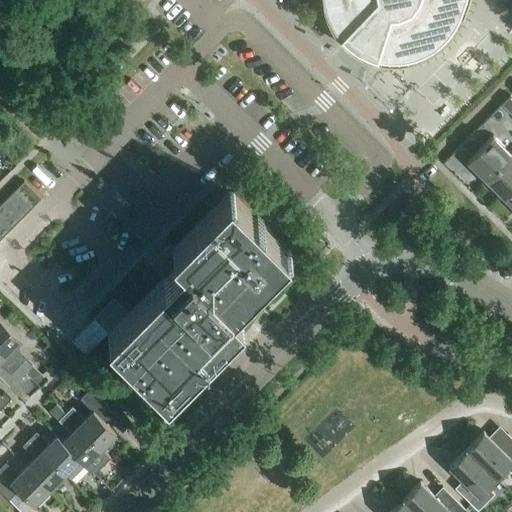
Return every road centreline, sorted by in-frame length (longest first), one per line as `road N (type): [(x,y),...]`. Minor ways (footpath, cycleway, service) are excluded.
road 1 (unclassified): [(123,511),(370,267)]
road 2 (residential): [(334,220),(376,178),(378,158),(243,27),(228,26),(185,69)]
road 3 (residential): [(511,408),(469,406),(321,511)]
road 4 (residential): [(55,204),(8,249),(66,308),(112,263)]
road 5 (residential): [(98,156),(151,208),(238,124)]
road 6 (unclassified): [(370,267),(425,262),(511,307)]
road 7 (residential): [(334,220),(238,124)]
road 8 (residential): [(185,69),(98,156)]
